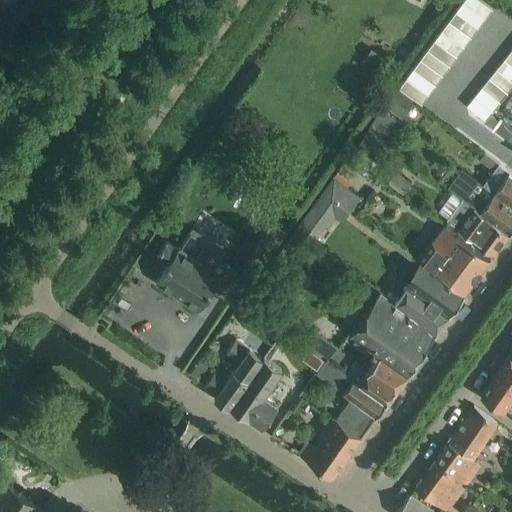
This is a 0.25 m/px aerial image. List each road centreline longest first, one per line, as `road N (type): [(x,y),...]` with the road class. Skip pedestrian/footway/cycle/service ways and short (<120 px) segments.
road 1 (residential): [(338,499),(54,311)]
road 2 (residential): [(511,257),(338,499)]
road 3 (residential): [(376,511),(511,324)]
